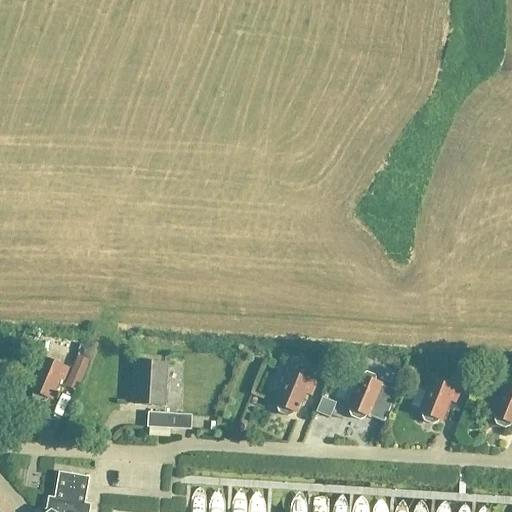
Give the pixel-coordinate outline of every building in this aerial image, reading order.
[(47,400),(52,402),(60,381),(65,384),(70,372),(42,360),(28,392),(32,394),(31,396),(33,401),(41,404),(46,402),(47,400)] [(80,402),(92,371),(78,365),(65,396),(80,402)] [(164,408),(167,367),(135,365),(133,406),(164,408)] [(293,414),(297,415),(305,395),(311,397),(315,386),(286,374),(273,406),(277,408),(276,410),(279,415),(286,418),(291,416),(293,414)] [(365,418),(369,419),(377,399),(383,401),(387,389),(375,384),(374,377),(366,374),(361,379),(358,378),(346,410),(350,411),(349,414),(351,419),(359,422),(364,420),(365,418)] [(460,393),(431,382),(418,414),(422,416),(421,418),(424,423),(432,426),(437,424),(438,422),(442,423),(450,403),(455,405),(460,393)] [(510,425),(511,426),(511,388),(504,385),(491,417),(495,419),(494,422),(496,427),(504,430),(509,428),(510,425)] [(329,420),(335,405),(321,399),(315,414),(329,420)] [(191,433),(191,418),(148,415),(147,430),(191,433)] [(51,511),(83,511),(89,480),(58,474),(51,511)]
